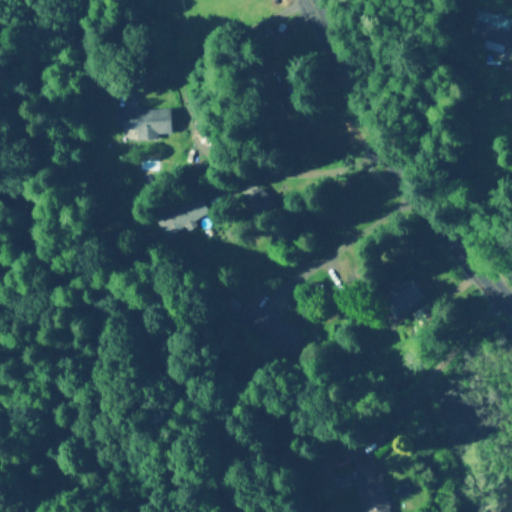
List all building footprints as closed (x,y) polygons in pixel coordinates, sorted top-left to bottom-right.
[(511,32),(511,19),(480,11),(473,39),(508,48),(511,32)] [(115,129),(137,129),(137,140),(172,139),(171,109),(114,110),(115,129)] [(185,168),(190,181),(209,174),(204,161),(185,168)] [(244,202),(256,218),(271,207),(260,191),(244,202)] [(165,240),(211,216),(200,194),(154,219),(165,240)] [(426,299),(411,276),(386,292),(401,315),(426,299)] [(233,322),(253,336),(248,344),(268,356),(272,349),(289,360),(303,339),(262,313),(261,315),(245,304),(233,322)] [(413,315),(423,334),(439,325),(429,306),(413,315)] [(363,511),(390,511),(382,476),(376,477),(371,458),(351,463),(363,511)]
